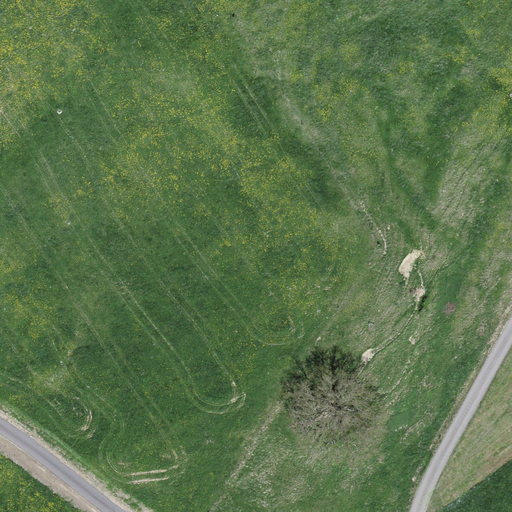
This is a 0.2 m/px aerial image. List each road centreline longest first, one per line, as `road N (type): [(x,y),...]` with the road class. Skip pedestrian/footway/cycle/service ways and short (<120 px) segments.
road 1 (track): [(416,511),(511,328)]
road 2 (unclassified): [(0,425),(114,511)]
